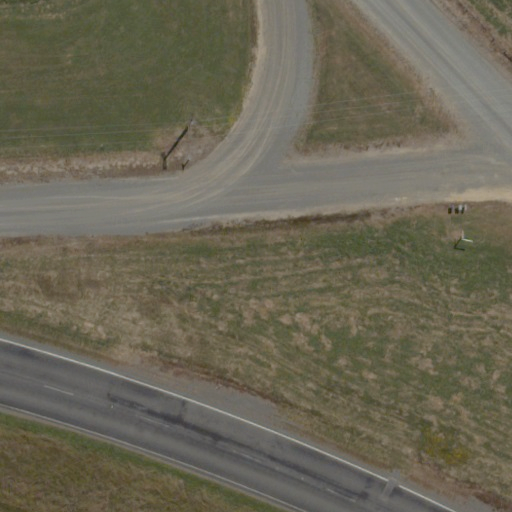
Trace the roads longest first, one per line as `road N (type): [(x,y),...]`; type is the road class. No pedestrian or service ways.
road 1 (unclassified): [(0,212),(511,163)]
road 2 (tertiary): [(0,380),(270,467),(361,511)]
road 3 (unclassified): [(395,0),(511,119)]
